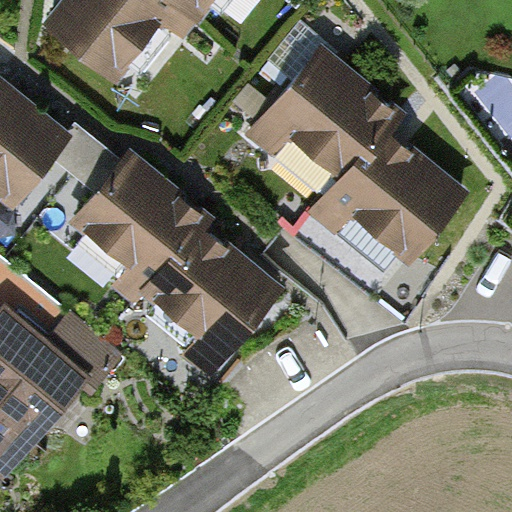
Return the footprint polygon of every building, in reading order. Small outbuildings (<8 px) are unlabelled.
[(257,0),(70,0),(42,36),(129,103),(181,35),(212,59),(257,0)] [(413,113),(328,48),(257,140),(323,192),(311,207),(403,277),(475,184),(402,128),(413,113)] [(79,143),(0,73),(0,232),(1,233),(79,143)] [(226,219),(141,154),(69,247),(136,298),(124,313),(215,383),(287,290),(214,234),(226,219)] [(101,378),(12,306),(0,321),(0,464),(18,479),(101,378)]
